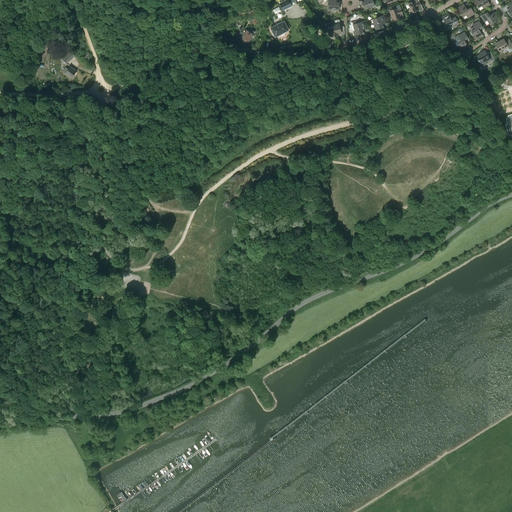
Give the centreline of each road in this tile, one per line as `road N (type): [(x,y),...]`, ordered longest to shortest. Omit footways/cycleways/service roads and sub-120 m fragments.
road 1 (unclassified): [(0,420),(119,412),(187,387),(294,308),(407,260),(511,194)]
road 2 (residential): [(223,49),(326,50),(431,14)]
road 3 (track): [(128,270),(168,256),(208,192),(271,149)]
road 4 (track): [(105,113),(86,150),(102,189),(101,242),(128,270)]
road 5 (track): [(12,160),(59,161),(79,181),(86,240),(77,275)]
road 6 (track): [(105,113),(127,168),(156,210),(158,241),(146,265)]
road 7 (track): [(360,120),(386,107),(369,79),(374,67),(423,18)]
road 8 (residential): [(502,85),(474,75),(464,61),(502,26),(492,0)]
road 9 (track): [(107,89),(171,53),(223,49)]
